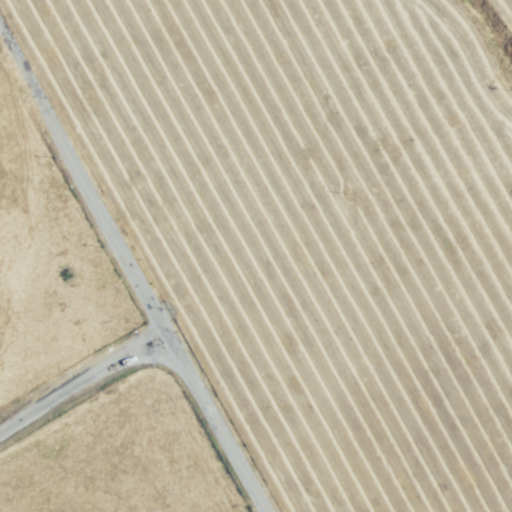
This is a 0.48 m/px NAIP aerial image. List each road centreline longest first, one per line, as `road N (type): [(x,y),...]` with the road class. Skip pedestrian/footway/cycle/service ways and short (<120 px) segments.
road 1 (residential): [(162,333),(94,232),(0,58)]
road 2 (residential): [(162,333),(253,511)]
road 3 (residential): [(0,428),(162,333)]
